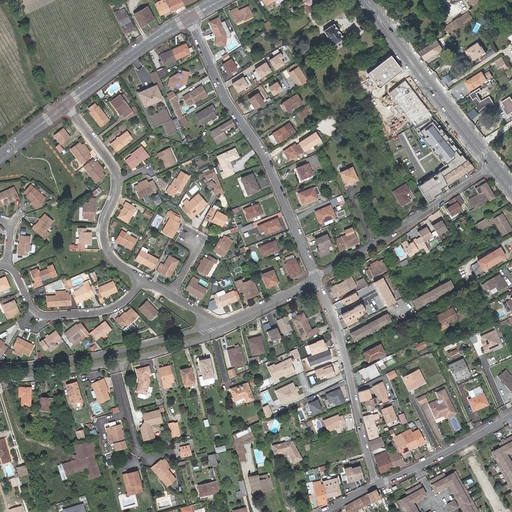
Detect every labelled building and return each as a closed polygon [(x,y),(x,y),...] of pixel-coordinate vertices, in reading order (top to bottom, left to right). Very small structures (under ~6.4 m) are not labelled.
[(161,15),(170,11),(164,0),(162,0),(155,3),(157,7),(161,15)] [(164,0),(170,11),(184,5),(181,0),(164,0)] [(147,7),(133,15),(140,27),(154,19),(147,7)] [(230,12),(235,23),(244,19),(244,21),(252,16),(248,7),(238,12),(237,9),(230,12)] [(118,11),(115,12),(125,34),(135,29),(125,12),(120,15),(118,11)] [(460,17),(452,21),(452,22),(443,28),(447,34),(457,28),(457,29),(474,19),(469,12),(460,17)] [(216,37),(215,45),(225,47),(226,38),(227,35),(221,25),(218,19),(209,23),(216,37)] [(267,30),(273,26),(270,21),(263,25),(267,30)] [(225,23),(221,25),(227,35),(226,38),(231,38),(231,34),(225,23)] [(344,39),(334,24),(324,31),(333,45),(344,39)] [(443,49),(437,41),(421,52),(426,60),(443,49)] [(186,43),(172,50),(176,59),(190,52),(186,43)] [(476,51),(479,57),(485,53),(479,43),(467,50),(469,55),(476,51)] [(176,59),(172,50),(160,55),(162,60),(163,63),(164,65),(177,59),(176,59)] [(473,61),(479,57),(476,51),(469,55),(473,61)] [(281,53),(270,59),(276,69),(285,64),(282,59),(284,57),(281,53)] [(401,70),(390,55),(367,73),(378,88),(401,70)] [(506,64),(502,57),(495,62),(499,68),(506,64)] [(237,69),(231,60),(223,65),(229,74),(237,69)] [(266,63),(255,70),(261,80),(272,73),(266,63)] [(167,74),(164,67),(158,70),(161,77),(167,74)] [(303,79),(297,70),(296,69),(290,73),(296,83),(302,79),(303,79)] [(179,73),(171,78),(169,86),(178,88),(186,84),(189,72),(183,70),(182,74),(179,73)] [(445,84),(453,79),(449,73),(441,78),(445,84)] [(482,73),(466,83),(471,90),(487,80),(482,73)] [(244,77),(233,84),(239,94),(250,87),(244,77)] [(276,81),(267,86),(273,95),(282,90),(276,81)] [(404,81),(388,93),(413,125),(431,116),(432,115),(404,81)] [(157,85),(139,93),(145,107),(163,99),(157,85)] [(202,96),(206,94),(203,87),(187,96),(191,103),(194,101),(195,103),(203,98),(202,96)] [(169,100),(176,96),(173,90),(167,94),(169,100)] [(255,97),(250,101),(252,104),(253,103),(256,108),(264,103),(258,93),(254,96),(255,97)] [(110,102),(113,106),(115,105),(118,109),(116,110),(119,114),(121,113),(124,116),(131,111),(124,101),(119,95),(110,102)] [(178,100),(176,95),(176,96),(169,100),(174,111),(179,108),(176,101),(178,100)] [(288,111),(301,103),(295,95),(283,103),(288,111)] [(509,120),(511,117),(511,98),(511,96),(502,102),(505,106),(503,108),(506,112),(506,114),(509,120)] [(495,104),(490,97),(480,102),(477,98),(472,102),(480,111),(484,109),(483,108),(485,106),(487,109),(495,104)] [(95,117),(101,125),(109,120),(97,105),(96,106),(94,103),(88,107),(90,111),(89,111),(94,118),(95,117)] [(213,111),(215,110),(213,106),(196,115),(202,125),(211,120),(212,121),(217,118),(214,113),(213,111)] [(183,117),(179,108),(174,111),(178,120),(180,119),(183,117)] [(301,109),(295,113),(298,119),(304,115),(301,109)] [(131,111),(124,116),(126,119),(133,114),(131,111)] [(188,123),(185,116),(183,117),(180,119),(178,120),(182,126),(188,123)] [(431,116),(413,125),(445,165),(439,169),(440,171),(426,181),(418,186),(429,203),(437,198),(449,189),(447,185),(471,168),(431,116)] [(232,121),(211,132),(217,144),(227,138),(224,132),(234,126),(232,121)] [(277,139),(276,140),(278,143),(293,134),(288,127),(285,129),(283,127),(274,134),(277,139)] [(70,137),(65,132),(62,128),(54,135),(61,144),(70,137)] [(118,137),(116,139),(110,144),(114,149),(115,148),(117,150),(130,141),(128,138),(131,136),(127,131),(118,137)] [(316,132),(299,143),(305,152),(322,141),(316,132)] [(88,153),(81,145),(79,142),(71,149),(81,163),(89,157),(87,153),(88,153)] [(56,147),(60,153),(64,150),(59,144),(56,147)] [(83,144),(81,145),(88,153),(89,151),(83,144)] [(304,151),(299,144),(296,146),(295,144),(285,151),(288,156),(287,156),(289,160),(304,151)] [(142,158),(147,154),(141,146),(130,154),(131,156),(128,158),(134,166),(137,163),(136,162),(142,158)] [(162,156),(166,166),(176,162),(169,147),(158,152),(160,157),(162,156)] [(218,157),(225,173),(232,170),(229,162),(239,158),(235,150),(218,157)] [(308,164),(297,169),(302,180),(313,175),(311,170),(321,165),(316,155),(306,159),(308,164)] [(94,163),(92,160),(84,166),(96,182),(105,175),(102,171),(95,162),(94,163)] [(97,161),(95,162),(102,171),(104,170),(97,161)] [(346,186),(355,182),(358,180),(352,167),(340,173),(346,186)] [(198,176),(199,178),(215,171),(214,169),(198,176)] [(171,184),(167,190),(174,194),(177,188),(181,190),(190,175),(182,170),(178,177),(173,185),(171,184)] [(259,191),(252,175),(241,179),(248,195),(259,191)] [(144,180),(139,183),(134,185),(140,197),(153,191),(147,178),(144,179),(144,180)] [(490,200),(495,197),(484,179),(473,185),(478,194),(480,193),(482,197),(486,195),(490,200)] [(406,195),(410,192),(405,184),(393,192),(401,206),(410,201),(406,195)] [(31,202),(37,207),(44,198),(29,185),(23,193),(26,195),(25,196),(31,202)] [(302,204),(317,198),(316,195),(320,194),(317,186),(298,193),(302,204)] [(9,190),(0,193),(0,206),(14,200),(13,199),(17,197),(13,188),(9,190)] [(184,202),(186,204),(183,207),(191,217),(204,205),(202,203),(205,200),(199,193),(190,201),(188,199),(184,202)] [(478,194),(469,200),(475,209),(490,200),(486,195),(482,197),(480,193),(478,194)] [(342,195),(337,197),(340,204),(345,202),(342,195)] [(450,207),(446,210),(450,217),(461,210),(459,206),(463,204),(458,196),(447,202),(450,207)] [(93,209),(95,210),(95,198),(89,197),(89,202),(83,202),(82,217),(88,217),(88,219),(93,219),(93,213),(93,209)] [(125,204),(123,208),(122,210),(119,215),(128,220),(136,206),(127,201),(125,204)] [(247,219),(262,214),(258,204),(244,210),(247,219)] [(319,223),(335,217),(330,206),(315,212),(319,223)] [(227,216),(211,207),(205,216),(215,221),(222,225),(227,216)] [(162,230),(172,236),(180,221),(178,220),(181,216),(173,212),(162,230)] [(34,226),(31,229),(38,235),(40,233),(42,235),(48,227),(47,227),(52,221),(44,214),(40,219),(39,221),(34,226)] [(493,220),(491,216),(478,223),(479,226),(481,229),(490,224),(491,225),(495,223),(502,236),(510,232),(506,224),(508,224),(503,215),(493,220)] [(265,235),(280,229),(278,224),(279,223),(277,219),(261,225),(257,226),(260,233),(264,232),(265,235)] [(434,226),(432,227),(438,236),(447,230),(441,220),(434,225),(434,226)] [(478,223),(465,231),(467,234),(475,229),(475,228),(479,226),(478,223)] [(252,228),(251,224),(240,228),(242,232),(252,228)] [(229,229),(231,234),(238,231),(238,229),(236,226),(229,229)] [(421,238),(423,242),(433,236),(427,227),(417,233),(421,238)] [(346,236),(338,239),(343,250),(358,243),(351,228),(344,231),(346,236)] [(137,237),(126,231),(120,240),(131,247),(137,237)] [(86,232),(80,232),(80,243),(78,243),(78,248),(84,248),(84,243),(91,244),(91,232),(86,232)] [(19,243),(19,245),(17,254),(24,256),(25,252),(28,252),(30,237),(20,235),(19,243)] [(217,247),(215,246),(213,249),(223,256),(233,240),(224,235),(222,239),(217,247)] [(331,244),(329,239),(327,235),(315,240),(319,248),(319,251),(317,252),(319,257),(329,253),(327,248),(327,246),(331,244)] [(404,248),(417,240),(416,238),(412,241),(413,242),(408,245),(408,243),(407,243),(403,246),(404,248)] [(420,246),(417,240),(404,248),(409,256),(410,255),(412,254),(418,250),(417,248),(420,246)] [(261,257),(278,251),(274,242),(258,248),(261,257)] [(142,261),(153,267),(158,258),(140,248),(135,257),(142,261)] [(471,268),(475,276),(492,266),(500,261),(505,258),(499,248),(495,251),(495,249),(480,258),(481,260),(477,262),(478,263),(471,268)] [(161,270),(168,274),(172,267),(174,268),(179,259),(170,254),(165,263),(161,261),(156,269),(160,271),(161,270)] [(202,259),(201,261),(196,268),(206,274),(214,262),(215,263),(217,259),(209,254),(207,258),(204,256),(202,259)] [(285,258),(287,262),(293,276),(301,273),(294,258),(294,259),(292,255),(285,258)] [(371,266),(368,268),(369,270),(366,272),(370,279),(374,277),(373,277),(387,269),(382,260),(378,263),(371,266)] [(293,276),(287,262),(284,263),(290,277),(293,276)] [(34,287),(42,285),(40,280),(56,274),(52,263),(47,265),(48,268),(42,271),(42,272),(39,273),(39,272),(38,270),(31,273),(34,283),(32,283),(34,287)] [(267,286),(278,282),(273,270),(262,274),(267,286)] [(508,287),(501,274),(486,282),(491,290),(497,287),(500,291),(508,287)] [(0,291),(9,287),(5,277),(0,279),(0,278),(0,291)] [(258,293),(252,278),(242,283),(240,279),(235,281),(239,291),(242,290),(246,298),(258,293)] [(383,278),(373,283),(386,307),(396,302),(383,278)] [(194,281),(190,279),(184,288),(197,295),(201,298),(206,289),(202,286),(194,281)] [(450,280),(412,300),(416,307),(454,287),(450,280)] [(97,295),(100,302),(104,301),(102,297),(102,296),(109,293),(109,294),(117,291),(113,281),(98,288),(98,289),(100,294),(97,295)] [(368,286),(365,281),(357,285),(360,290),(368,286)] [(346,282),(338,286),(332,289),(336,297),(353,289),(350,284),(347,285),(346,282)] [(70,290),(71,293),(85,286),(84,285),(83,283),(70,289),(70,290)] [(71,293),(76,303),(89,296),(93,295),(88,283),(84,285),(85,286),(71,293)] [(217,307),(221,305),(236,299),(233,290),(214,298),(217,307)] [(355,293),(340,301),(344,307),(358,298),(355,293)] [(47,306),(56,306),(56,305),(66,304),(66,305),(70,305),(69,295),(68,295),(66,295),(56,296),(47,296),(47,306)] [(4,305),(1,306),(4,313),(7,320),(20,315),(14,300),(12,297),(2,301),(4,305)] [(138,307),(149,319),(157,312),(146,300),(138,307)] [(454,320),(455,321),(464,317),(465,320),(472,316),(469,309),(462,312),(459,306),(457,306),(455,302),(450,305),(451,309),(440,314),(442,320),(445,326),(451,323),(452,322),(452,321),(454,320)] [(366,312),(361,304),(341,315),(348,327),(358,321),(356,317),(366,312)] [(138,315),(131,307),(125,313),(120,319),(119,318),(118,317),(114,320),(122,327),(125,324),(127,326),(138,315)] [(387,312),(349,333),(353,340),(391,320),(387,312)] [(284,313),(275,318),(282,331),(291,326),(284,313)] [(293,317),(300,335),(311,330),(303,313),(293,317)] [(445,326),(442,320),(439,321),(443,330),(452,326),(451,323),(445,326)] [(105,322),(102,324),(108,331),(101,336),(104,339),(108,336),(106,334),(112,330),(105,322)] [(71,331),(65,335),(71,342),(83,333),(76,324),(70,329),(71,331)] [(102,324),(89,334),(95,341),(101,336),(108,331),(102,324)] [(274,325),(264,329),(267,338),(277,335),(274,325)] [(482,342),(486,353),(491,350),(490,349),(501,345),(494,330),(480,336),(483,341),(482,342)] [(61,338),(56,331),(48,336),(46,338),(39,343),(44,350),(61,338)] [(251,353),(263,350),(259,334),(248,337),(251,353)] [(17,349),(22,352),(29,356),(33,346),(23,340),(17,338),(13,347),(17,349)] [(323,339),(308,344),(312,355),(307,357),(310,366),(331,358),(325,342),(324,343),(323,339)] [(417,350),(428,346),(425,339),(415,344),(417,350)] [(384,354),(380,345),(364,353),(367,358),(369,357),(370,361),(384,354)] [(244,362),(240,346),(228,349),(232,365),(244,362)] [(214,375),(209,357),(199,360),(203,375),(199,376),(201,385),(212,383),(214,381),(215,378),(214,375)] [(274,366),(270,368),(274,377),(283,373),(284,372),(285,371),(286,374),(295,370),(291,361),(292,360),(291,357),(275,365),(274,366)] [(363,379),(379,372),(377,366),(383,363),(381,359),(359,369),(363,379)] [(448,366),(455,382),(470,375),(463,359),(448,366)] [(331,364),(314,370),(317,377),(325,374),(327,378),(335,375),(331,364)] [(173,381),(169,366),(160,369),(164,387),(171,386),(170,382),(173,381)] [(149,381),(147,375),(150,374),(148,367),(135,370),(137,379),(137,383),(135,392),(145,395),(149,381)] [(194,383),(190,368),(181,371),(184,385),(194,383)] [(409,390),(424,382),(419,370),(403,378),(409,390)] [(498,376),(510,390),(511,388),(511,377),(505,370),(498,376)] [(394,371),(387,374),(390,379),(397,376),(394,371)] [(104,385),(106,384),(103,378),(91,383),(100,402),(110,398),(107,390),(104,385)] [(81,399),(76,380),(66,383),(72,402),(81,399)] [(382,381),(372,385),(377,400),(388,396),(382,381)] [(253,399),(247,382),(230,388),(234,399),(245,396),(246,401),(253,399)] [(276,391),(280,399),(284,397),(286,402),(299,396),(293,383),(276,391)] [(335,384),(323,390),(325,393),(337,387),(335,384)] [(30,405),(31,387),(19,386),(19,395),(22,395),(22,404),(30,405)] [(478,396),(483,394),(480,387),(468,393),(471,399),(478,396)] [(340,389),(326,394),(330,404),(344,398),(340,389)] [(446,414),(448,417),(455,414),(449,400),(444,391),(437,394),(440,400),(443,399),(445,403),(439,405),(438,403),(430,407),(436,419),(444,415),(446,414)] [(473,405),(476,410),(488,405),(484,393),(483,394),(478,396),(471,399),(469,400),(471,406),(473,405)] [(417,399),(420,405),(426,401),(423,396),(417,399)] [(42,397),(40,410),(51,411),(52,398),(42,397)] [(372,398),(364,400),(366,411),(374,409),(372,398)] [(318,399),(308,403),(313,414),(322,410),(318,399)] [(391,405),(381,409),(386,424),(397,420),(391,405)] [(264,411),(265,418),(272,415),(269,409),(264,411)] [(142,414),(144,421),(145,421),(147,425),(141,427),(144,439),(154,437),(153,431),(159,430),(157,423),(162,422),(159,410),(142,414)] [(370,415),(363,416),(369,439),(378,436),(372,413),(369,413),(370,415)] [(403,413),(398,414),(401,422),(406,421),(403,413)] [(341,422),(342,424),(346,422),(345,421),(343,415),(340,417),(339,414),(324,420),(327,431),(335,428),(335,426),(334,424),(341,422)] [(173,422),(168,424),(170,433),(179,430),(177,423),(173,424),(173,422)] [(122,432),(121,430),(120,424),(105,428),(107,435),(110,435),(112,443),(124,440),(122,432)] [(233,439),(251,430),(249,426),(232,434),(233,439)] [(75,431),(77,439),(84,438),(81,429),(75,431)] [(236,449),(239,460),(245,459),(242,444),(254,438),(251,430),(233,439),(236,449)] [(402,434),(410,451),(425,443),(418,430),(412,434),(410,430),(407,432),(402,434)] [(401,455),(410,451),(402,434),(393,438),(394,439),(401,455)] [(511,435),(499,443),(501,446),(492,452),(511,488),(511,463),(506,453),(509,452),(510,453),(511,451),(511,435)] [(369,442),(371,450),(384,445),(381,438),(369,442)] [(11,461),(4,439),(0,439),(0,457),(1,458),(3,463),(11,461)] [(92,463),(95,462),(93,453),(97,452),(93,439),(75,444),(76,448),(91,443),(93,449),(78,453),(74,454),(75,458),(90,454),(92,463)] [(393,468),(405,463),(403,458),(401,455),(394,439),(391,440),(395,450),(396,450),(398,453),(388,456),(393,468)] [(291,441),(274,445),(275,449),(272,450),(274,455),(284,453),(287,454),(291,463),(299,459),(291,441)] [(91,443),(76,448),(78,453),(93,449),(91,443)] [(182,457),(192,455),(189,444),(179,446),(180,451),(182,457)] [(381,473),(393,468),(388,456),(388,455),(387,452),(375,457),(381,473)] [(99,474),(95,462),(92,463),(90,454),(75,458),(62,462),(64,471),(74,469),(74,470),(85,467),(88,477),(99,474)] [(217,464),(215,454),(208,455),(211,466),(217,464)] [(161,481),(163,480),(154,469),(156,467),(155,467),(157,465),(158,466),(162,463),(161,462),(162,461),(161,459),(151,468),(161,481)] [(154,469),(163,480),(167,486),(175,479),(167,469),(170,466),(164,459),(162,461),(161,462),(162,463),(158,466),(157,465),(155,467),(156,467),(154,469)] [(64,471),(62,462),(57,464),(61,477),(66,476),(65,473),(64,471)] [(28,473),(26,465),(20,467),(19,467),(22,476),(23,476),(28,474),(28,473)] [(359,466),(343,470),(347,482),(362,478),(359,466)] [(139,479),(137,470),(133,471),(123,474),(125,483),(129,482),(132,491),(142,489),(140,482),(139,479)] [(445,486),(448,485),(462,511),(461,511),(476,511),(454,472),(445,477),(443,473),(429,481),(435,491),(439,489),(440,491),(446,488),(445,486)] [(257,474),(249,476),(253,493),(264,491),(263,489),(271,488),(268,478),(265,479),(264,475),(258,476),(257,474)] [(340,494),(337,478),(322,482),(324,489),(325,497),(340,494)] [(200,497),(208,495),(208,493),(213,492),(214,493),(218,492),(215,481),(197,486),(200,497)] [(129,482),(125,483),(128,495),(142,491),(142,489),(132,491),(129,482)] [(324,489),(322,482),(320,482),(321,486),(314,487),(319,505),(326,503),(325,497),(324,489)] [(247,495),(244,485),(240,486),(241,490),(236,492),(237,497),(247,495)] [(416,511),(412,504),(415,502),(416,504),(422,501),(421,499),(425,497),(419,486),(405,494),(407,497),(398,502),(403,511),(416,511)] [(380,498),(375,489),(345,505),(348,511),(352,511),(364,506),(367,511),(370,511),(366,505),(380,498)] [(446,504),(450,511),(456,508),(452,501),(446,504)] [(86,511),(83,502),(62,508),(62,511),(86,511)]
